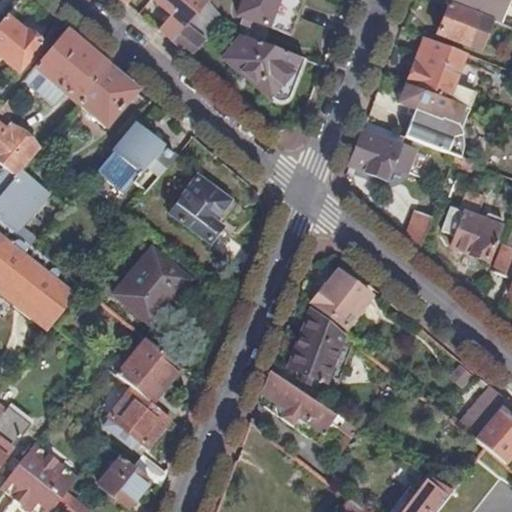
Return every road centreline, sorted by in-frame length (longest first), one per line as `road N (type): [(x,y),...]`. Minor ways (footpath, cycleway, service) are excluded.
road 1 (residential): [(306,195),(179,511)]
road 2 (residential): [(306,195),(75,0)]
road 3 (residential): [(511,367),(306,195)]
road 4 (residential): [(382,0),(306,195)]
